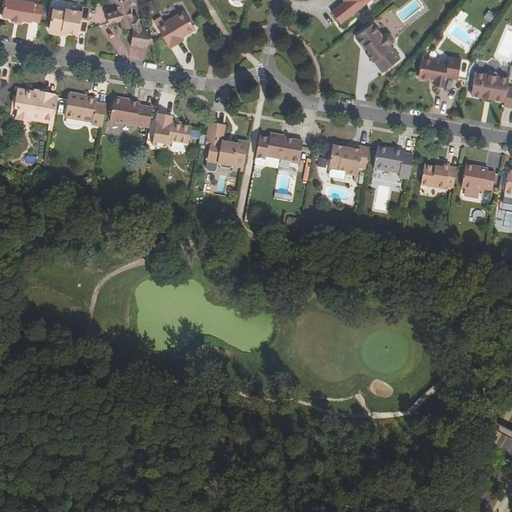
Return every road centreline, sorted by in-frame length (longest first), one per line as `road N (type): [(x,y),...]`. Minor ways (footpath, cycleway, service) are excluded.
road 1 (residential): [(265,70),(214,78),(0,41)]
road 2 (residential): [(511,139),(307,100),(265,70)]
